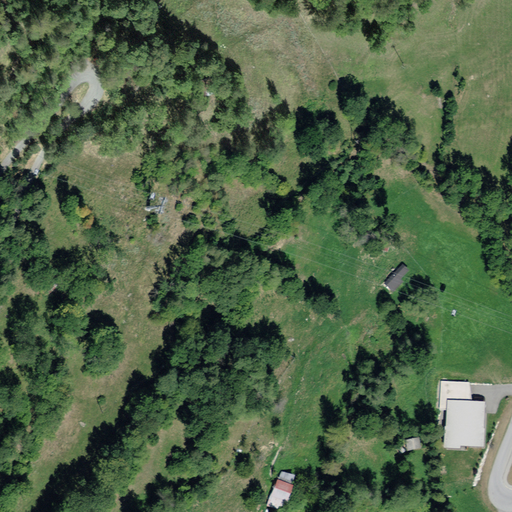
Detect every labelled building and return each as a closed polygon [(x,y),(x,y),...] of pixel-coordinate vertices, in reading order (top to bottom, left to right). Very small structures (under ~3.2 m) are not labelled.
[(205,71),(193,79),(200,89),(212,81),(205,71)] [(404,263),(381,284),(390,293),(413,272),(404,263)] [(61,277),(51,264),(40,273),(50,286),(61,277)] [(468,386),(444,385),(443,446),(484,447),(485,405),(468,405),(468,386)] [(418,438),(405,441),(407,451),(420,449),(418,438)] [(294,478),(281,474),(274,495),(286,499),(294,478)]
